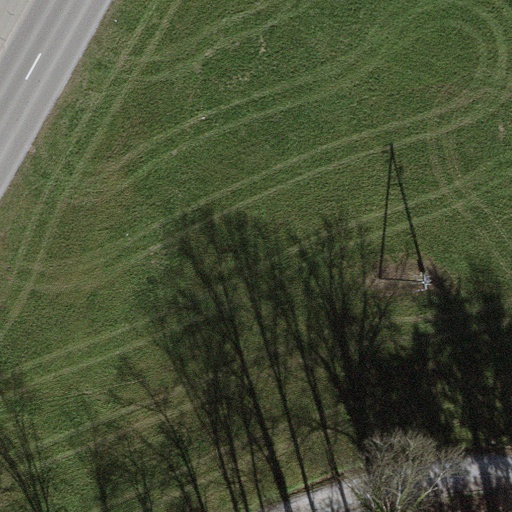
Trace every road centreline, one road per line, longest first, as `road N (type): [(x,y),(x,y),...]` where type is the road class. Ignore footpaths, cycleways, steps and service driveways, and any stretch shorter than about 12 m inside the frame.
road 1 (track): [(307,511),(428,472),(511,468)]
road 2 (tertiary): [(72,0),(0,130)]
